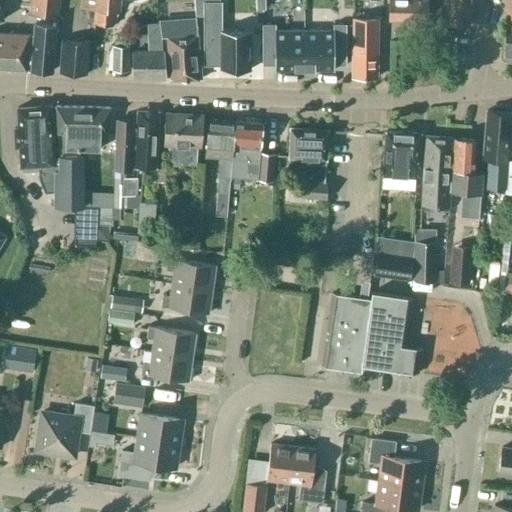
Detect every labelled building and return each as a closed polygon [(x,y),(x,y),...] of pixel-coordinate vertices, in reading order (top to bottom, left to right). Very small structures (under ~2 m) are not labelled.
[(59,0),(31,0),(30,14),(58,16),(59,0)] [(81,0),(81,7),(97,8),(95,23),(113,25),(114,9),(118,10),(119,0),(81,0)] [(192,0),(193,15),(202,15),(202,65),(220,65),(220,70),(221,70),(229,70),(250,70),(250,31),(250,30),(221,30),(221,1),(203,1),(202,0),(192,0)] [(426,20),(435,20),(436,9),(426,8),(426,0),(389,0),(389,20),(426,20)] [(437,0),(436,9),(435,20),(444,21),(468,25),(471,0),(437,0)] [(353,20),(353,54),(376,55),(376,20),(353,20)] [(36,23),(31,69),(52,71),(56,25),(36,23)] [(274,25),(262,25),(262,65),(274,65),(274,71),(304,71),(304,31),(274,31),(274,25)] [(334,32),(304,31),(304,71),(334,72),(334,65),(346,65),(346,25),(334,25),(334,32)] [(0,67),(27,69),(29,34),(0,31),(0,67)] [(170,79),(201,78),(197,35),(166,37),(170,79)] [(86,73),(89,41),(62,39),(59,72),(86,73)] [(151,42),(151,50),(151,52),(134,51),(133,77),(164,78),(162,43),(151,42)] [(129,46),(113,45),(112,70),(128,71),(129,46)] [(376,55),(353,54),(352,54),(352,77),(377,77),(377,55),(376,55)] [(54,105),(58,156),(65,156),(65,148),(100,148),(101,133),(108,133),(109,107),(54,105)] [(49,106),(17,108),(19,129),(14,129),(15,147),(20,146),(21,167),(53,165),(49,106)] [(483,146),(489,146),(507,148),(508,148),(510,123),(511,122),(511,112),(511,113),(511,112),(486,110),(483,146)] [(157,112),(138,111),(138,120),(116,119),(114,171),(132,171),(133,166),(155,167),(157,112)] [(200,146),(202,114),(166,112),(165,145),(170,145),(169,165),(196,166),(197,146),(200,146)] [(217,215),(227,216),(230,175),(235,121),(208,119),(205,155),(222,157),(217,215)] [(262,123),(235,121),(230,175),(257,178),(257,179),(273,180),(275,154),(260,152),(262,123)] [(323,183),(327,129),(290,128),(289,169),(306,170),(306,182),(303,182),(302,197),(325,199),(326,183),(323,183)] [(418,165),(420,133),(385,131),(382,175),(415,177),(415,165),(418,165)] [(421,204),(448,206),(453,137),(425,135),(421,204)] [(477,226),(481,171),(472,171),(474,139),(454,137),(450,190),(461,191),(459,212),(468,213),(467,225),(477,226)] [(489,146),(485,187),(504,188),(504,184),(506,160),(507,148),(489,146)] [(82,205),(82,157),(65,156),(58,156),(58,161),(58,172),(54,172),(54,205),(82,205)] [(131,190),(131,173),(117,173),(116,190),(131,190)] [(140,202),(138,234),(155,235),(157,203),(140,202)] [(436,241),(414,240),(413,281),(435,282),(436,241)] [(411,257),(376,251),(372,275),(410,280),(411,257)] [(86,273),(102,274),(103,254),(87,254),(86,273)] [(171,282),(211,288),(215,264),(168,257),(166,269),(173,270),(171,282)] [(211,288),(171,282),(169,294),(162,293),(160,306),(208,313),(211,288)] [(332,293),(321,366),(360,371),(361,371),(362,365),(402,370),(418,373),(421,348),(403,345),(408,310),(411,311),(413,297),(371,291),(370,298),(367,298),(368,292),(360,291),(359,296),(332,293)] [(142,297),(112,292),(110,305),(141,309),(142,297)] [(134,311),(110,308),(108,322),(132,325),(134,311)] [(153,338),(151,350),(191,356),(195,332),(147,325),(146,337),(153,338)] [(35,350),(6,346),(3,368),(32,372),(35,350)] [(191,356),(151,350),(149,362),(142,361),(140,374),(188,380),(191,356)] [(466,374),(466,355),(443,355),(443,374),(466,374)] [(126,367),(102,364),(99,378),(124,381),(126,367)] [(145,386),(115,382),(112,403),(142,407),(145,386)] [(89,433),(94,405),(75,402),(73,416),(41,411),(38,433),(36,432),(33,451),(52,454),(52,452),(74,455),(77,431),(89,433)] [(137,436),(179,443),(182,418),(140,412),(137,436)] [(179,443),(137,436),(134,451),(121,449),(117,475),(145,479),(148,463),(175,467),(179,443)] [(395,439),(371,436),(368,461),(380,462),(378,479),(421,485),(424,460),(393,456),(395,439)] [(266,479),(288,482),(293,446),(270,443),(266,479)] [(313,468),(315,448),(293,446),(288,482),(299,483),(297,499),(321,502),(325,476),(313,468)] [(511,474),(511,448),(501,447),(497,473),(511,474)] [(417,509),(421,485),(378,479),(375,503),(362,501),(360,511),(386,511),(388,505),(417,509)] [(258,511),(262,511),(265,485),(246,482),(242,510),(258,511)]
